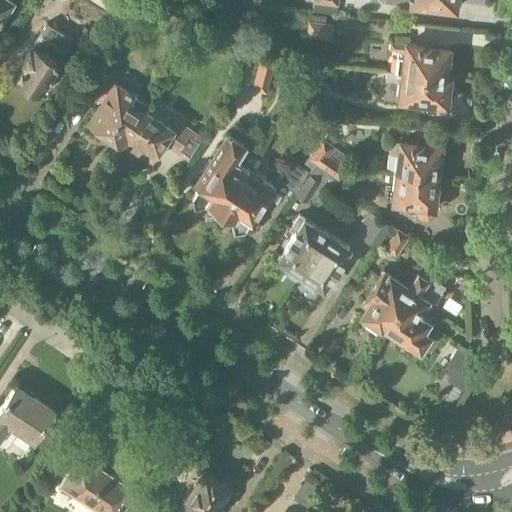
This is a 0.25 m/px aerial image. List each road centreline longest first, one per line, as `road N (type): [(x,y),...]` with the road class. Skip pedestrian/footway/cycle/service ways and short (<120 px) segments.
road 1 (tertiary): [(432,479),(336,427),(0,206)]
road 2 (residential): [(511,346),(492,322),(511,119)]
road 3 (residential): [(193,430),(0,302)]
